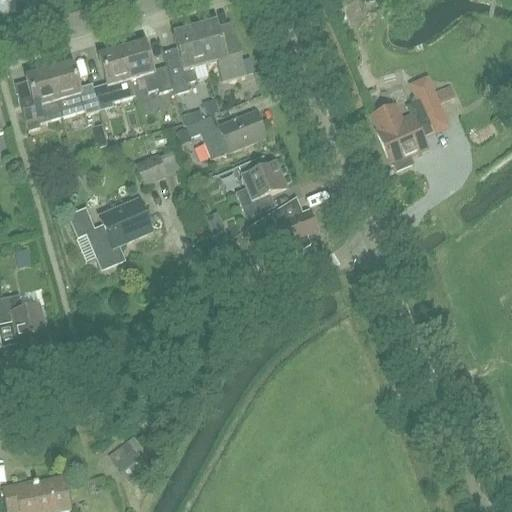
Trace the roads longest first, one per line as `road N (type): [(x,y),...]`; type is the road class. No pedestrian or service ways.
road 1 (unclassified): [(0,410),(122,379),(368,240)]
road 2 (unclassified): [(485,511),(368,240)]
road 3 (unclassified): [(368,240),(269,0)]
road 4 (residential): [(0,48),(161,0)]
